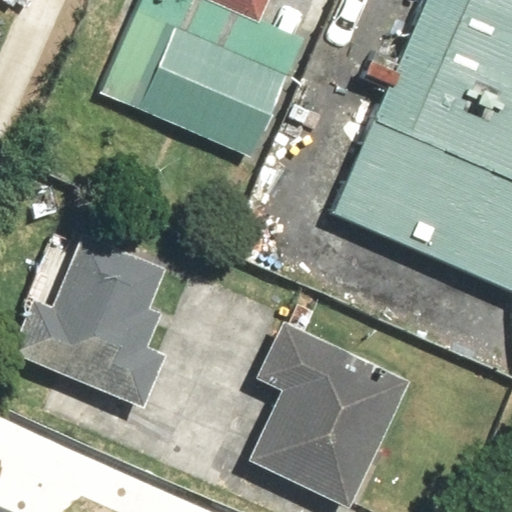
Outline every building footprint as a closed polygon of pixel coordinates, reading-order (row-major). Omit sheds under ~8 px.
[(101,0),(70,75),(227,139),(277,16),(237,0),(101,0)] [(511,287),(511,0),(366,0),(282,194),(510,292),(511,287)] [(168,259),(81,227),(54,300),(28,290),(6,350),(145,402),(166,348),(149,342),(163,305),(152,301),(168,259)] [(281,383),(247,455),(347,502),(408,374),(280,314),(253,370),(281,383)] [(0,511),(29,511),(0,499),(0,511)]
